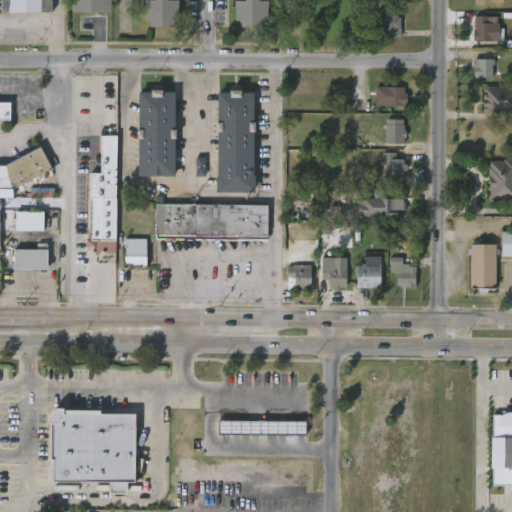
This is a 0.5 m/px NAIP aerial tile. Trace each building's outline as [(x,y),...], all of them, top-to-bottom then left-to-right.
[(0,0),(48,0),(49,12),(5,13),(5,11),(0,11),(0,0)] [(96,12),(72,12),(72,0),(110,0),(110,12),(96,12)] [(166,0),(178,1),(178,21),(173,21),(173,28),(149,27),(149,20),(145,20),(145,0),(166,0)] [(258,0),(258,1),(268,1),(268,22),(263,22),(263,27),(239,27),(239,22),(234,22),(235,1),(244,1),(244,0),(258,0)] [(398,17),(398,29),(400,29),(400,37),(387,36),(387,32),(379,32),(379,28),(377,27),(377,21),(379,21),(379,11),(398,12),(398,17)] [(501,40),(500,46),(490,46),(491,41),(473,40),(474,16),(496,17),(497,40),(501,40)] [(493,59),(493,76),(475,76),(475,58),(493,59)] [(407,98),(407,105),(376,104),(376,86),(404,87),(405,92),(408,92),(407,98)] [(511,112),(482,112),(482,87),(511,87),(511,112)] [(174,176),(139,176),(139,93),(174,93),(174,176)] [(252,93),(252,177),(255,177),(255,193),(216,193),(216,179),(219,179),(218,94),(252,93)] [(0,101),(11,101),(10,119),(0,119),(0,101)] [(405,125),(404,138),(402,138),(402,144),(383,143),(384,125),(385,125),(385,119),(401,120),(401,125),(405,125)] [(108,129),(108,134),(117,134),(116,253),(96,253),(96,246),(86,246),(86,238),(89,238),(89,234),(91,234),(90,172),(101,172),(101,128),(108,129)] [(0,191),(0,166),(1,166),(36,147),(48,168),(11,190),(2,190),(2,191),(0,191)] [(395,153),(395,160),(402,160),(402,164),(408,164),(408,171),(403,171),(403,176),(381,177),(381,153),(395,153)] [(196,177),(205,176),(204,157),(195,157),(196,177)] [(511,158),(511,199),(508,199),(508,201),(490,199),(489,160),(504,161),(504,158),(511,158)] [(384,198),(401,199),(403,207),(401,210),(395,210),(395,218),(361,217),(361,215),(353,214),(353,205),(356,205),(356,199),(372,198),(372,189),(384,189),(384,198)] [(158,239),(156,238),(156,204),(267,205),(267,240),(158,239)] [(15,231),(43,231),(44,212),(16,212),(15,231)] [(511,256),(499,256),(499,232),(511,231),(511,256)] [(144,239),(144,269),(128,269),(128,265),(122,265),(123,239),(144,239)] [(44,244),(43,266),(45,266),(45,270),(9,270),(9,266),(11,266),(11,250),(34,250),(34,244),(44,244)] [(468,289),(468,244),(493,245),(493,289),(468,289)] [(379,257),(379,288),(354,288),(355,266),(359,266),(359,264),(363,264),(363,256),(379,257)] [(401,263),(401,264),(411,264),(411,267),(414,267),(414,288),(395,288),(395,272),(389,272),(389,257),(401,258),(401,263)] [(310,269),(309,291),(291,290),(292,280),(286,280),(286,266),(296,266),(295,268),(310,269)] [(343,269),(343,287),(339,287),(339,291),(332,291),(332,287),(326,287),(326,280),(320,280),(321,267),(329,267),(329,269),(343,269)] [(511,374),(511,397),(492,397),(491,374),(511,374)] [(60,405),(60,408),(98,408),(98,411),(134,412),(133,480),(126,480),(126,493),(108,492),(108,480),(51,479),(51,458),(48,457),(48,421),(45,420),(45,414),(53,405),(60,405)] [(511,485),(511,478),(511,414),(491,414),(492,486),(511,485)] [(305,433),(218,432),(218,419),(305,420),(305,433)]
